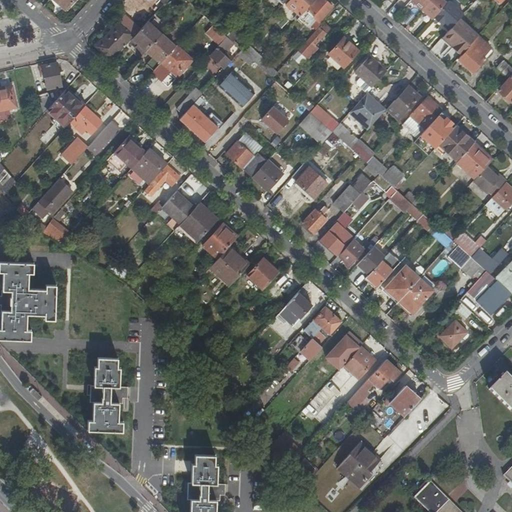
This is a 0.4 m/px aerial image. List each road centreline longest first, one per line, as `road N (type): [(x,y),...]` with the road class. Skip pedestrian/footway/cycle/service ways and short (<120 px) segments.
road 1 (residential): [(66,42),(442,383),(452,386),(511,330)]
road 2 (residential): [(511,140),(355,0)]
road 3 (unknown): [(484,502),(462,378)]
